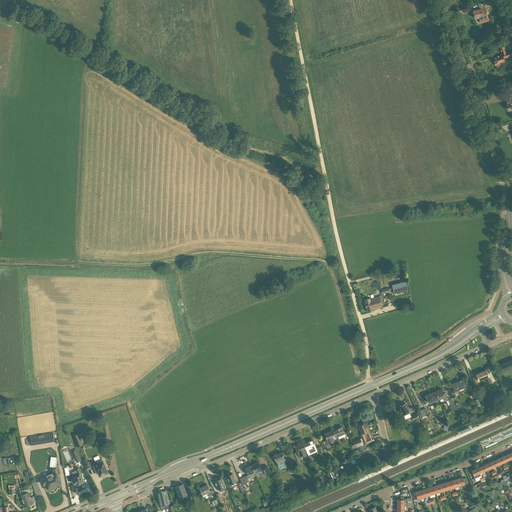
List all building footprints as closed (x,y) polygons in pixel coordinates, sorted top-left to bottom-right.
[(478,17),(479,20),(488,18),(484,6),(480,7),(481,9),(473,11),(474,15),(473,15),(473,17),(474,17),(475,18),(478,17)] [(511,57),(511,49),(505,52),(503,46),(498,47),(500,54),(499,54),(500,55),(492,57),(494,64),(498,63),(498,62),(503,61),(503,58),(511,56),(511,57)] [(379,296),(377,297),(378,300),(373,301),(374,304),(371,304),(371,306),(370,306),(371,310),(372,310),(372,309),(381,307),(379,296)] [(378,300),(377,297),(364,299),(365,303),(364,303),(365,307),(366,307),(367,311),(371,310),(370,306),(371,306),(371,304),(374,304),(373,301),(378,300)] [(511,369),(508,362),(500,365),(502,370),(501,371),(501,374),(510,370),(511,369)] [(486,370),(475,375),(477,381),(486,377),(488,383),(494,381),(490,371),(487,373),(486,370)] [(469,387),(465,378),(451,385),(455,395),(460,393),(458,389),(463,387),(464,389),(469,387)] [(443,393),(441,389),(433,392),(436,400),(438,399),(439,400),(443,398),(444,400),(446,399),(445,397),(447,396),(445,393),(443,393)] [(436,400),(433,392),(425,395),(428,403),(436,400)] [(403,416),(409,413),(405,404),(399,406),(403,416)] [(426,408),(425,408),(419,411),(422,417),(423,419),(427,417),(426,415),(428,414),(426,408)] [(364,444),(373,440),(372,437),(371,437),(367,428),(366,428),(364,422),(360,424),(360,423),(358,424),(358,425),(357,425),(360,434),(359,434),(362,440),(360,441),(359,439),(352,442),(354,447),(352,448),(361,444),(363,443),(364,444)] [(333,431),(338,443),(340,442),(339,438),(345,436),(341,426),(337,427),(338,429),(333,431)] [(338,443),(333,431),(332,430),(324,433),(326,440),(322,442),(325,450),(329,448),(328,447),(330,447),(329,443),(334,441),(333,438),(335,437),(338,443)] [(52,433),(29,438),(31,446),(54,442),(52,433)] [(79,434),(73,436),(77,446),(83,444),(79,434)] [(308,442),(303,444),(310,459),(313,458),(311,453),(318,450),(319,454),(324,452),(321,445),(316,448),(312,438),(307,440),(308,442)] [(310,459),(303,444),(303,442),(294,446),(298,457),(307,453),(310,459)] [(72,452),(76,462),(81,460),(76,450),(72,452)] [(284,451),(273,455),(277,466),(279,469),(280,469),(285,467),(286,466),(284,463),(289,461),(284,451)] [(90,463),(91,467),(94,466),(97,472),(98,472),(100,476),(108,472),(103,461),(97,464),(95,461),(90,463)] [(251,465),(256,475),(264,471),(266,475),(270,473),(267,466),(262,468),(263,468),(261,469),(258,462),(251,465)] [(256,475),(251,465),(245,468),(248,475),(246,476),(243,477),(245,482),(248,481),(247,479),(256,475)] [(80,483),(83,482),(81,477),(82,477),(81,474),(79,468),(75,469),(76,471),(72,472),(74,477),(74,479),(72,480),(74,484),(76,483),(77,485),(78,484),(78,485),(80,484),(80,483)] [(480,473),(477,468),(471,471),(473,476),(474,478),(481,475),(480,473)] [(56,473),(52,475),(40,480),(45,490),(48,488),(49,489),(50,490),(51,489),(52,489),(53,487),(52,487),(61,483),(56,473)] [(237,484),(233,473),(230,474),(229,474),(227,475),(227,476),(226,476),(230,484),(231,484),(231,485),(234,484),(234,485),(237,484)] [(462,477),(456,479),(458,486),(464,484),(465,487),(468,486),(466,478),(463,479),(462,477)] [(215,481),(214,481),(216,486),(217,488),(218,489),(218,490),(218,489),(219,492),(226,489),(225,487),(225,486),(221,478),(218,480),(217,479),(216,480),(215,481)] [(458,486),(456,479),(450,481),(452,488),(455,487),(456,490),(459,489),(458,486)] [(452,488),(450,481),(444,483),(447,490),(452,488)] [(444,483),(438,484),(441,492),(447,490),(444,483)] [(179,498),(187,495),(183,484),(175,487),(179,498)] [(438,484),(433,486),(435,493),(441,492),(438,484)] [(210,491),(207,485),(199,488),(202,495),(206,493),(208,497),(211,496),(212,497),(215,495),(212,490),(210,491)] [(435,493),(433,486),(427,488),(429,495),(435,493)] [(29,505),(22,488),(21,488),(21,487),(19,488),(20,492),(19,492),(20,495),(24,506),(29,505)] [(22,488),(29,505),(33,503),(32,502),(35,501),(33,496),(30,497),(28,492),(27,493),(26,490),(24,487),(22,488)] [(429,495),(427,488),(421,490),(423,497),(429,495)] [(423,497),(421,490),(415,492),(416,496),(414,496),(415,499),(417,499),(423,497)] [(161,510),(165,509),(162,491),(157,492),(160,505),(161,510)]
